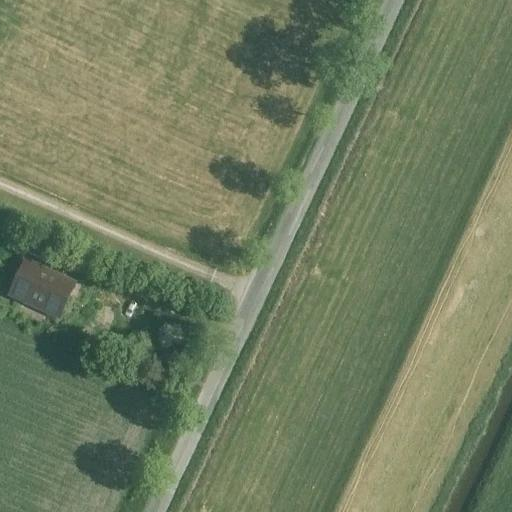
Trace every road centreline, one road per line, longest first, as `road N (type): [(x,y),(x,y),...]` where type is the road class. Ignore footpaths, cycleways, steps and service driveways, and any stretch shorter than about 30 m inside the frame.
road 1 (tertiary): [(397,0),(159,511)]
road 2 (track): [(0,184),(258,299)]
